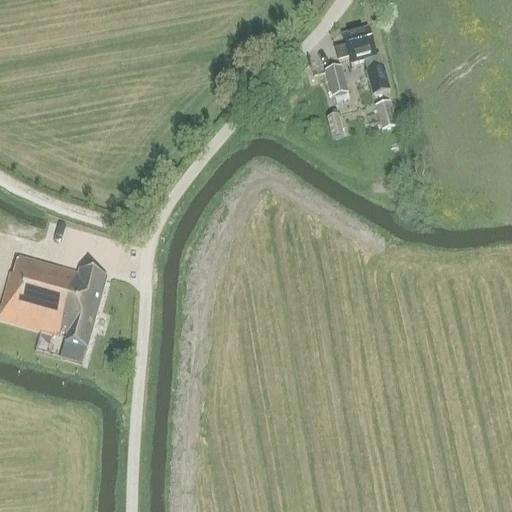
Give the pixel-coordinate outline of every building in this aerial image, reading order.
[(334,50),(338,62),(349,59),(351,67),(364,63),(367,75),(366,76),(372,99),(390,94),(384,71),(383,71),(379,59),(376,60),(368,31),(343,38),(345,47),(334,50)] [(348,95),(340,68),(325,72),(332,99),(348,95)] [(396,129),(389,102),(373,107),(380,133),(396,129)] [(342,138),(336,116),(324,120),(331,141),(342,138)] [(86,351),(107,279),(80,271),(78,276),(18,259),(14,276),(10,275),(0,311),(0,322),(49,337),(58,339),(60,336),(65,337),(63,344),(86,351)]
